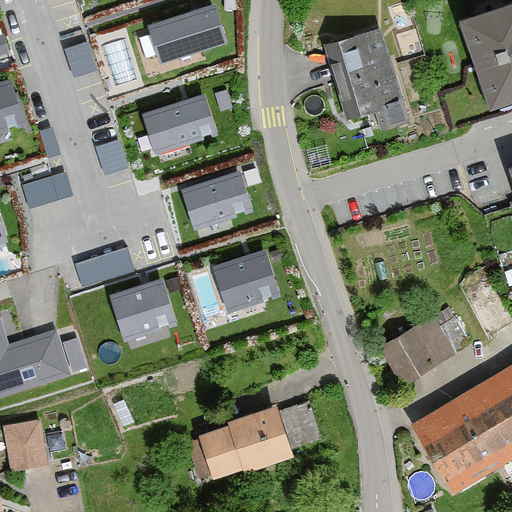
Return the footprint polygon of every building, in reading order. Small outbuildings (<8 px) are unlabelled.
[(225,34),(214,0),(213,0),(151,20),(162,55),(225,34)] [(511,3),(465,17),(491,106),(511,100),(511,3)] [(376,28),(339,38),(366,133),(406,121),(376,28)] [(74,70),(96,63),(87,35),(65,41),(74,70)] [(0,125),(23,119),(9,77),(0,79),(0,125)] [(215,128),(204,91),(145,110),(157,147),(215,128)] [(119,133),(96,141),(105,168),(128,160),(119,133)] [(66,167),(23,178),(29,201),(72,190),(66,167)] [(251,204),(240,168),(184,186),(196,222),(251,204)] [(263,248),(217,263),(230,305),(276,289),(263,248)] [(162,278),(114,293),(126,333),(174,318),(162,278)] [(430,316),(376,345),(399,385),(454,355),(430,316)] [(6,345),(0,325),(0,391),(67,370),(54,329),(6,345)] [(511,364),(413,424),(456,495),(511,461),(511,364)] [(293,458),(275,405),(195,432),(212,485),(293,458)] [(39,420),(0,426),(8,474),(46,467),(39,420)]
